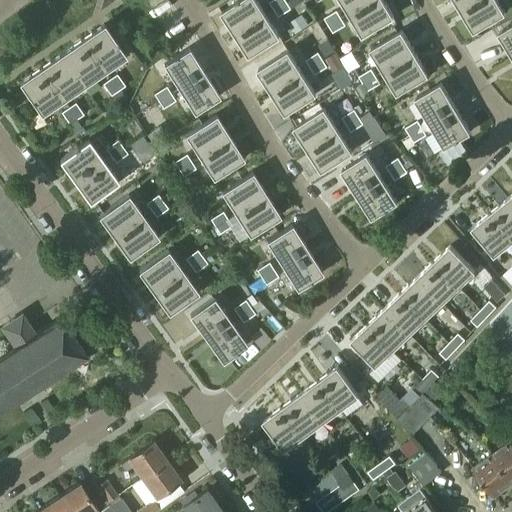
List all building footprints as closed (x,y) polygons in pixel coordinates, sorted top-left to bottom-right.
[(238,2),(223,11),(236,33),(267,14),(257,0),(238,0),(237,1),(238,2)] [(272,0),(270,1),(275,9),(282,4),(287,1),(286,0),(272,0)] [(342,0),(350,12),(370,0),(342,0)] [(384,0),(370,0),(350,12),(363,35),(394,16),(384,0)] [(456,0),(461,8),(475,0),(456,0)] [(497,0),(475,0),(461,8),(475,31),(505,13),(497,0)] [(282,4),(275,9),(279,16),(286,11),(292,8),(287,1),(282,4)] [(330,14),(325,17),(329,25),(334,21),(342,17),(337,10),(330,14)] [(267,14),(236,33),(250,55),(280,36),(267,14)] [(334,21),(329,25),(333,32),(346,25),(342,17),(334,21)] [(103,25),(83,39),(105,70),(126,56),(118,44),(119,44),(117,41),(116,41),(104,24),(103,25)] [(511,24),(500,31),(500,32),(511,52),(511,24)] [(402,30),(372,48),(385,70),(415,52),(402,30)] [(82,39),(62,53),(80,79),(84,85),(105,70),(83,39),(82,39)] [(169,61),(164,64),(179,88),(185,84),(204,72),(189,48),(177,55),(174,57),(169,61)] [(289,50),(259,69),(273,91),(303,72),(289,50)] [(319,51),(306,59),(311,66),(323,59),(319,51)] [(415,52),(385,70),(398,92),(428,74),(415,52)] [(62,53),(41,68),(63,99),(84,85),(80,79),(62,53)] [(323,59),(311,66),(316,74),(323,69),(328,66),(323,59)] [(353,81),(345,67),(334,73),(342,88),(353,81)] [(41,68),(20,82),(32,99),(31,100),(33,103),(34,102),(38,107),(42,114),(63,99),(41,68)] [(364,72),(359,76),(364,83),(376,76),(372,68),(364,72)] [(185,84),(179,88),(194,111),(219,96),(219,95),(204,72),(185,84)] [(303,72),(273,91),(286,113),(316,94),(303,72)] [(117,73),(110,78),(118,90),(125,85),(117,73)] [(376,76),(364,83),(368,90),(381,83),(376,76)] [(110,78),(103,83),(111,95),(118,90),(110,78)] [(422,94),(416,98),(431,122),(436,118),(456,107),(442,82),(441,83),(422,94)] [(159,90),(154,93),(159,101),(164,97),(171,93),(166,86),(159,90)] [(164,97),(159,101),(163,108),(169,105),(176,100),(171,93),(164,97)] [(76,102),(69,107),(73,113),(77,119),(84,114),(80,109),(76,102)] [(69,107),(61,112),(66,118),(70,124),(77,119),(73,113),(69,107)] [(295,126),(309,148),(339,129),(325,107),(320,110),(295,126)] [(436,118),(431,122),(445,146),(451,143),(456,140),(456,141),(459,139),(459,138),(470,131),(456,107),(436,118)] [(355,109),(343,116),(347,124),(360,116),(355,109)] [(216,114),(186,133),(200,155),(230,136),(216,115),(216,114)] [(360,116),(347,124),(352,131),(364,123),(360,116)] [(418,119),(406,127),(410,134),(423,127),(418,119)] [(423,127),(410,134),(415,142),(427,134),(423,127)] [(339,129),(309,148),(323,170),(348,154),(353,151),(339,129)] [(230,136),(200,155),(213,177),(219,174),(244,158),(231,138),(230,136)] [(75,149),(60,160),(75,181),(104,160),(89,139),(78,147),(77,146),(74,148),(75,149)] [(113,143),(106,148),(111,155),(118,150),(123,146),(118,139),(113,143)] [(118,150),(111,155),(116,161),(128,153),(123,146),(118,150)] [(368,153),(343,169),(358,193),(383,177),(368,153)] [(405,162),(409,159),(405,153),(401,155),(405,162)] [(187,154),(174,161),(179,168),(191,161),(187,154)] [(392,161),(386,165),(391,172),(397,168),(403,164),(399,157),(392,161)] [(104,160),(75,181),(90,202),(119,181),(104,160)] [(191,161),(179,168),(183,176),(189,172),(196,168),(191,161)] [(397,168),(391,172),(395,179),(402,176),(408,171),(404,165),(403,164),(397,168)] [(252,172),(222,191),(236,212),(241,210),(265,194),(266,193),(252,172)] [(383,177),(358,193),(373,217),(385,209),(385,210),(388,208),(388,207),(398,201),(383,177)] [(241,210),(236,212),(250,234),(280,215),(266,193),(265,194),(241,210)] [(128,194),(99,215),(114,236),(115,235),(139,218),(143,215),(128,194)] [(153,197),(146,203),(151,210),(158,204),(163,201),(158,194),(153,197)] [(511,202),(508,198),(491,212),(509,235),(511,238),(511,202)] [(158,204),(151,210),(156,216),(163,212),(168,208),(163,201),(158,204)] [(216,215),(211,219),(215,226),(220,222),(227,218),(223,211),(216,215)] [(491,212),(473,226),(492,250),(495,254),(511,240),(511,238),(509,235),(491,212)] [(115,235),(114,236),(129,257),(158,236),(143,215),(139,218),(115,235)] [(220,222),(215,226),(220,233),(225,229),(232,225),(227,218),(220,222)] [(272,237),(267,240),(269,243),(282,264),(287,261),(307,248),(292,224),(272,237)] [(450,245),(434,260),(459,286),(475,270),(451,245),(450,245)] [(287,261),(282,264),(297,288),(307,281),(308,282),(311,280),(310,279),(322,272),(307,248),(287,261)] [(198,249),(186,258),(191,265),(203,256),(198,249)] [(139,270),(154,291),(183,271),(168,250),(164,253),(139,270)] [(203,256),(191,265),(196,272),(202,267),(208,263),(203,256)] [(434,261),(418,276),(443,302),(459,286),(434,260),(434,261)] [(269,262),(257,270),(261,277),(268,272),(274,269),(269,262)] [(268,272),(261,277),(266,284),(273,280),(278,276),(274,269),(268,272)] [(183,271),(154,291),(169,312),(198,292),(183,271)] [(418,276),(402,292),(402,293),(422,314),(426,317),(443,302),(418,276)] [(492,279),(484,286),(497,301),(506,294),(492,278),(492,279)] [(402,292),(385,308),(386,309),(406,330),(410,333),(426,317),(422,314),(402,293),(402,292)] [(191,314),(190,314),(206,337),(230,320),(214,297),(209,301),(191,314)] [(239,304),(233,307),(238,314),(250,306),(245,299),(239,304)] [(490,299),(480,309),(488,316),(497,307),(497,306),(490,299)] [(511,301),(489,326),(511,349),(511,301)] [(250,306),(238,314),(243,322),(255,313),(250,306)] [(385,308),(369,323),(369,324),(390,346),(393,349),(410,333),(406,330),(386,309),(385,308)] [(480,309),(471,319),(478,326),(488,316),(480,309)] [(0,408),(85,352),(61,316),(37,333),(22,311),(2,325),(16,346),(0,356),(0,408)] [(230,320),(206,337),(223,360),(234,352),(235,353),(238,351),(237,350),(247,343),(230,320)] [(369,323),(352,339),(353,340),(364,351),(377,365),(393,349),(390,346),(369,324),(369,323)] [(252,335),(262,347),(272,339),(262,327),(252,335)] [(459,332),(449,342),(456,349),(465,339),(466,339),(459,332)] [(449,342),(440,352),(447,358),(456,349),(449,342)] [(450,373),(463,386),(472,377),(459,364),(450,373)] [(337,367),(320,379),(341,408),(359,395),(338,366),(337,367)] [(432,369),(422,379),(430,386),(435,380),(439,376),(432,369)] [(319,380),(301,393),(322,422),(341,408),(320,379),(319,380)] [(414,388),(413,389),(420,395),(421,395),(423,392),(430,386),(422,379),(414,388)] [(435,380),(430,386),(423,392),(434,402),(445,389),(435,380)] [(403,413),(408,407),(402,400),(388,383),(378,392),(398,418),(403,413)] [(434,402),(423,392),(421,395),(420,395),(413,403),(428,418),(439,406),(434,402)] [(301,393),(283,406),(304,435),(322,422),(301,393)] [(403,413),(418,428),(428,418),(413,403),(408,407),(403,413)] [(283,406),(264,420),(275,434),(274,435),(276,438),(277,437),(285,449),(304,435),(283,406)] [(398,418),(411,435),(418,428),(403,413),(398,418)] [(270,447),(263,438),(256,443),(263,452),(270,447)] [(142,477),(166,460),(153,440),(128,458),(130,460),(122,466),(127,473),(135,467),(142,477)] [(511,441),(511,440),(492,453),(511,481),(511,480),(511,441)] [(408,465),(423,486),(442,472),(428,451),(408,465)] [(492,494),(511,481),(492,453),(473,467),(492,494)] [(380,462),(385,470),(396,463),(390,455),(380,462)] [(180,480),(166,460),(142,477),(156,497),(180,480)] [(373,479),(385,470),(380,462),(368,471),(373,479)] [(396,491),(406,484),(397,471),(387,478),(396,491)] [(340,485),(349,497),(360,489),(351,477),(340,485)] [(106,478),(97,485),(109,502),(118,495),(106,478)] [(81,482),(60,496),(70,511),(89,511),(97,507),(81,482)] [(326,511),(349,497),(340,485),(317,501),(324,511),(326,511)] [(381,495),(375,486),(368,491),(374,500),(381,495)] [(185,511),(215,511),(221,508),(206,488),(181,506),(185,511)] [(413,494),(406,499),(414,511),(436,511),(421,489),(413,494)] [(70,511),(60,496),(41,509),(42,511),(70,511)] [(131,511),(121,498),(111,505),(115,511),(131,511)] [(403,511),(414,511),(406,499),(398,505),(403,511)] [(157,511),(160,510),(153,500),(135,511),(157,511)] [(366,508),(369,511),(381,511),(375,502),(366,508)]
